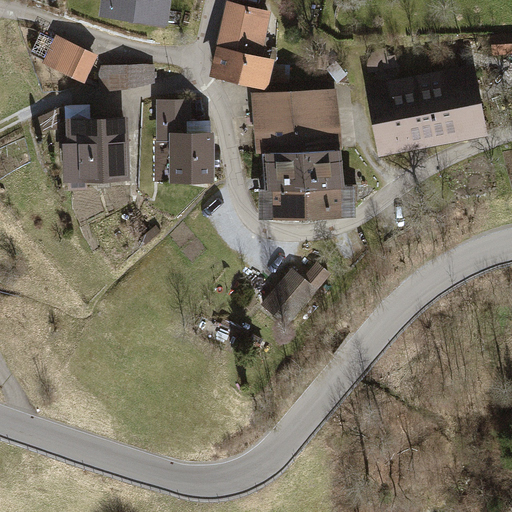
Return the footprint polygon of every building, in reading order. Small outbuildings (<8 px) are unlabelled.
[(170,0),(99,0),(97,16),(166,27),(170,0)] [(229,0),(218,44),(275,57),(276,50),(262,47),(271,10),(229,0)] [(93,55),(50,35),(37,61),(81,81),(93,55)] [(511,35),(488,37),(489,55),(511,53),(511,35)] [(273,66),(275,57),(218,44),(212,75),(268,88),(269,81),(290,82),(291,67),(273,66)] [(362,84),(376,155),(483,134),(469,63),(362,84)] [(96,69),(98,91),(153,87),(151,65),(96,69)] [(333,89),(249,94),(252,152),(257,152),(337,147),(333,89)] [(166,147),(166,180),(209,180),(209,133),(194,133),(195,120),(187,120),(188,100),(154,100),(153,147),(166,147)] [(59,182),(134,181),(134,156),(124,156),(123,116),(63,117),(63,144),(59,144),(59,182)] [(254,217),(259,216),(350,215),(348,186),(337,186),(337,147),(257,152),(258,187),(253,188),(254,217)] [(303,276),(292,266),(260,303),(286,325),(331,273),(316,260),(303,276)]
